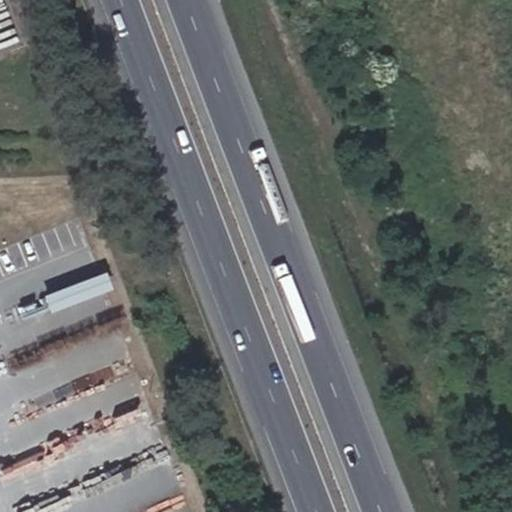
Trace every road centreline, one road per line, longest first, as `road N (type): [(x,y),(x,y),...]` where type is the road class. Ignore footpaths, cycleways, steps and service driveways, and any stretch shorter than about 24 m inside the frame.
road 1 (motorway): [(121,0),(318,511)]
road 2 (motorway): [(387,511),(191,0)]
